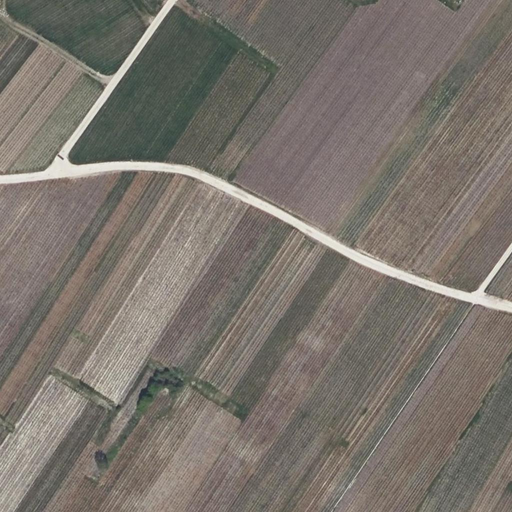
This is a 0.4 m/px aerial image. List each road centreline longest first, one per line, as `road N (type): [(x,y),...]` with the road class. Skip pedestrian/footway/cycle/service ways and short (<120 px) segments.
road 1 (track): [(0,179),(110,167),(190,171),(387,270),(511,309)]
road 2 (track): [(172,0),(51,174)]
